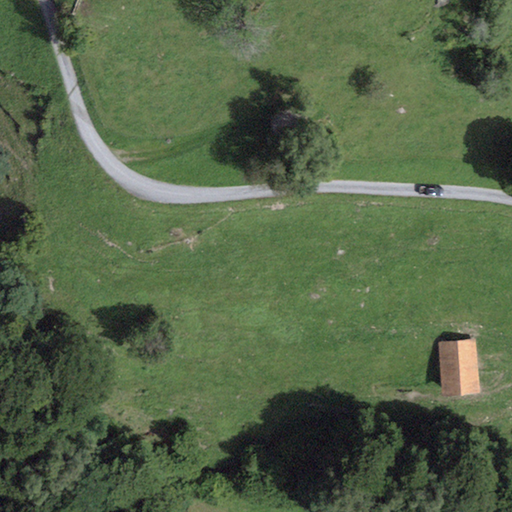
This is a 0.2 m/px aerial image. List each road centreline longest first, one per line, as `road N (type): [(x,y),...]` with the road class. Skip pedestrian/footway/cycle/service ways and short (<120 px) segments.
road 1 (unclassified): [(511,197),(281,186),(169,195),(134,186),(86,129),(45,0)]
road 2 (track): [(511,410),(457,425),(391,411)]
